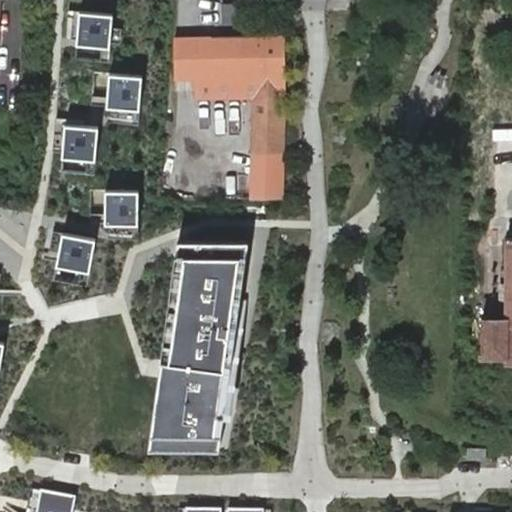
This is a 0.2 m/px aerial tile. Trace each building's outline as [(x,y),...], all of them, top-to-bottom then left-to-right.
[(115,12),(83,12),(83,44),(114,44),(115,12)] [(260,37),(172,37),(172,76),(197,76),(211,76),(260,76),(288,76),(286,39),(260,39),(260,37)] [(144,77),(113,75),(111,105),(142,108),(144,77)] [(288,76),(197,76),(197,98),(258,97),(258,154),(288,153),(288,76)] [(102,128),(70,126),(67,156),(99,159),(102,128)] [(142,191),(110,191),(110,223),(142,224),(142,191)] [(98,239),(67,234),(61,264),(92,270),(98,239)] [(482,316),(481,356),(506,355),(505,361),(511,361),(511,237),(503,238),(503,316),(482,316)] [(165,368),(153,450),(221,450),(252,241),(184,241),(165,368)] [(74,511),(77,500),(43,494),(39,511),(74,511)]
